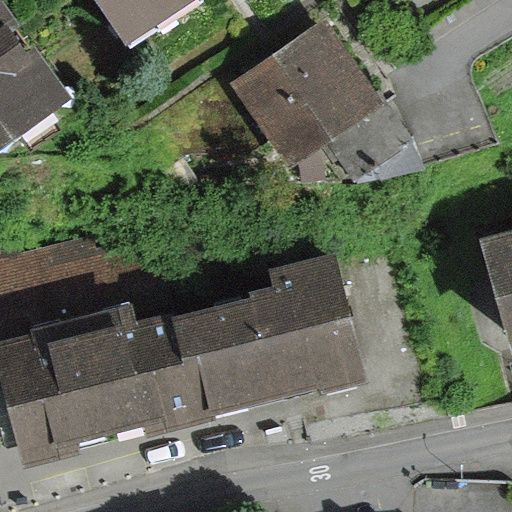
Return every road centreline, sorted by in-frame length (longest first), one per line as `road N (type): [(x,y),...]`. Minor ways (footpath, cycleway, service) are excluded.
road 1 (residential): [(106,511),(183,490),(336,465)]
road 2 (residential): [(336,465),(511,428)]
